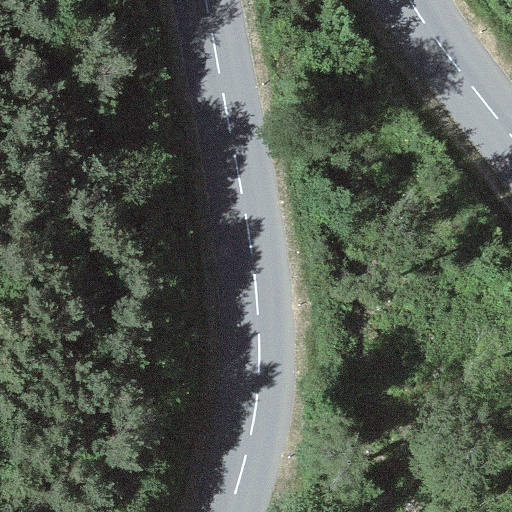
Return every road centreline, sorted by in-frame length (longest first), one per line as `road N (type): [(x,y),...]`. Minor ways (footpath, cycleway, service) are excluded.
road 1 (secondary): [(208,0),(245,201),(261,363),(236,511)]
road 2 (secondary): [(511,133),(410,0)]
